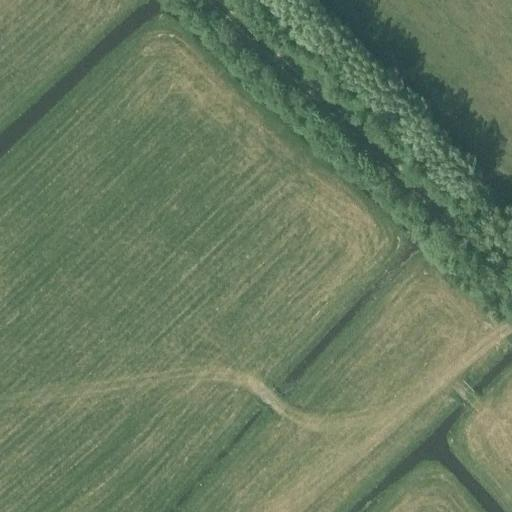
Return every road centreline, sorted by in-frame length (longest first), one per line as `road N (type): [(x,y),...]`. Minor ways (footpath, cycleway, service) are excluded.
road 1 (track): [(511,280),(207,0)]
road 2 (track): [(306,511),(452,382),(495,421)]
